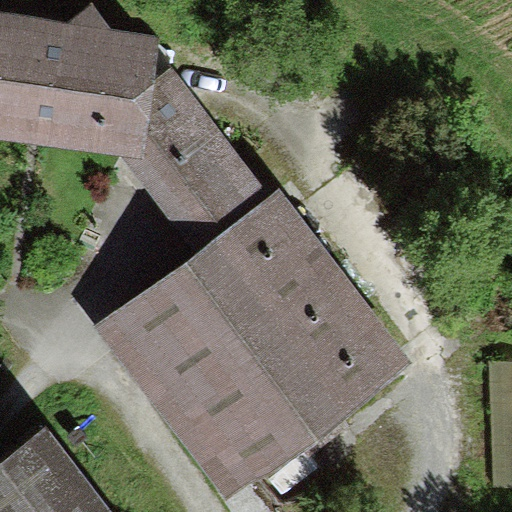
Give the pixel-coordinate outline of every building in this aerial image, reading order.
[(135,151),(148,73),(155,29),(0,5),(0,130),(44,137),(135,151)] [(201,241),(269,191),(168,60),(148,73),(135,151),(201,241)] [(88,328),(217,495),(406,351),(278,184),(269,191),(201,241),(88,328)] [(489,482),(511,481),(511,363),(486,364),(489,482)] [(0,511),(121,511),(44,414),(0,448),(0,511)]
